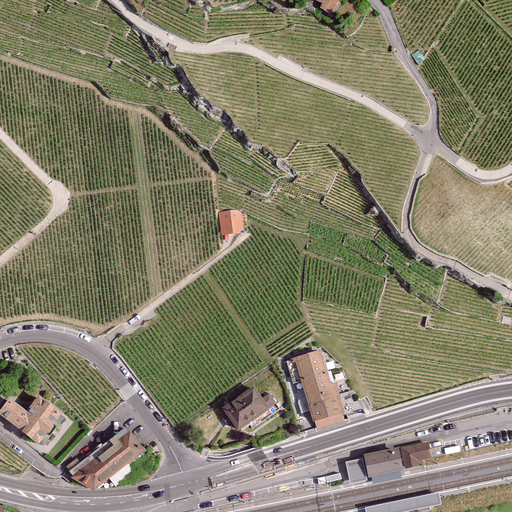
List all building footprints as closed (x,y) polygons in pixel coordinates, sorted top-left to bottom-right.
[(311,0),(310,5),(325,15),(323,19),(333,25),(348,0),(311,0)] [(420,57),(414,61),(420,72),(425,63),(420,57)] [(223,240),(247,238),(245,214),(221,216),(223,240)] [(322,356),(288,366),(294,385),(302,383),(312,416),(315,426),(344,418),(341,409),(344,408),(348,407),(337,389),(332,390),(322,356)] [(302,383),(294,385),(304,418),(312,416),(302,383)] [(273,395),(263,403),(255,391),(222,415),(225,419),(223,420),(229,429),(231,427),(239,439),(250,431),(255,437),(286,414),(273,395)] [(0,416),(41,449),(66,416),(41,397),(29,412),(12,399),(0,413),(0,416)] [(348,407),(344,408),(349,424),(367,418),(359,404),(348,407)] [(126,470),(144,455),(126,433),(75,476),(93,497),(108,485),(114,491),(131,476),(126,470)] [(424,464),(423,458),(432,456),(429,441),(401,446),(406,468),(424,464)] [(371,475),(400,469),(397,451),(367,458),(371,475)] [(351,484),(368,480),(367,478),(363,458),(346,462),(350,481),(351,484)] [(366,508),(366,511),(406,511),(442,505),(439,492),(366,508)]
